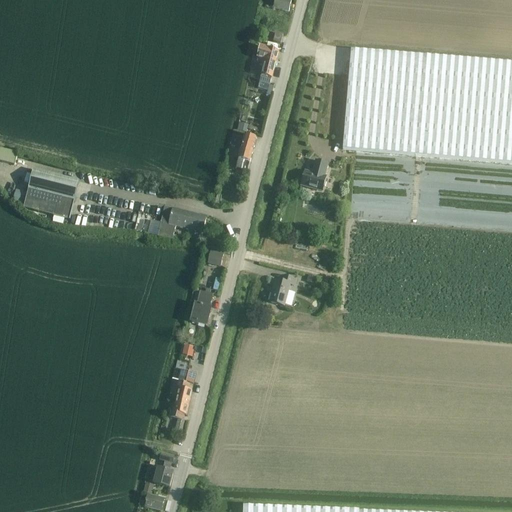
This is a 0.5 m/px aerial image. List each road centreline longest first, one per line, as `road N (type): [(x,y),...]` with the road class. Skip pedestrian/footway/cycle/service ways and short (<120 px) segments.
road 1 (unclassified): [(171,511),(303,0)]
road 2 (track): [(353,210),(340,314),(511,328)]
